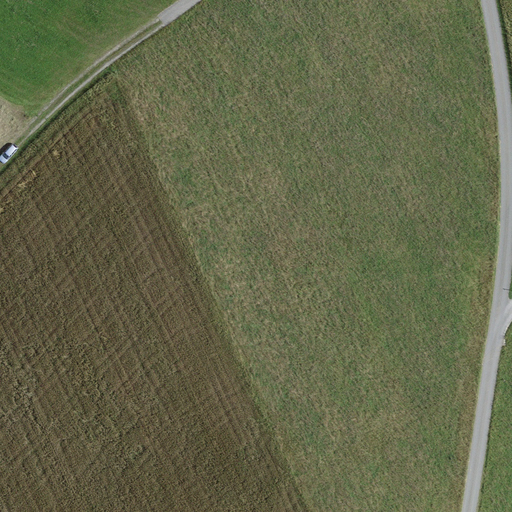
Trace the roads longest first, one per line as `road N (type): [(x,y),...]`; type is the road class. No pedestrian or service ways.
road 1 (track): [(0,179),(97,73),(200,0)]
road 2 (unclassified): [(473,511),(503,313)]
road 3 (unclassified): [(511,119),(489,0)]
